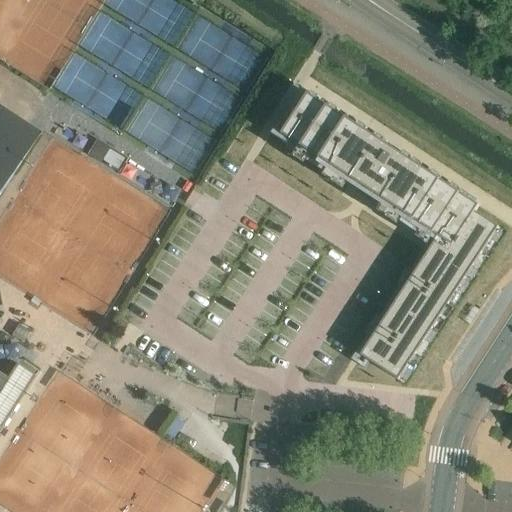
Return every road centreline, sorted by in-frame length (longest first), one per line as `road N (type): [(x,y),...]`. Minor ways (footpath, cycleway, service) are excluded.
road 1 (tertiary): [(445,510),(453,440),(511,341)]
road 2 (tertiary): [(511,91),(367,0)]
